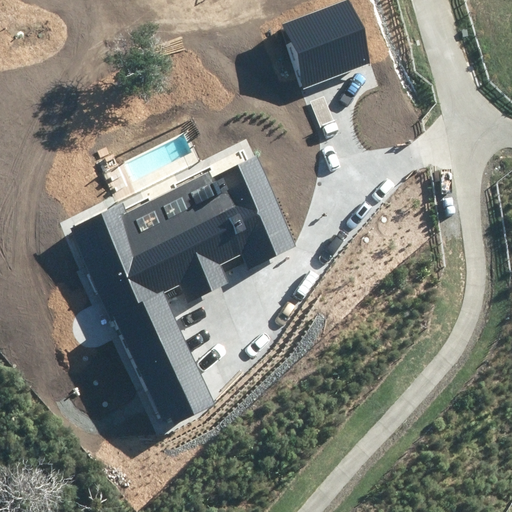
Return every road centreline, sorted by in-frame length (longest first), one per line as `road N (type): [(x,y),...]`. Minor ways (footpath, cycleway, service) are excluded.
road 1 (residential): [(308,511),(453,352),(470,316),(477,275),(464,125)]
road 2 (residential): [(423,0),(464,125)]
